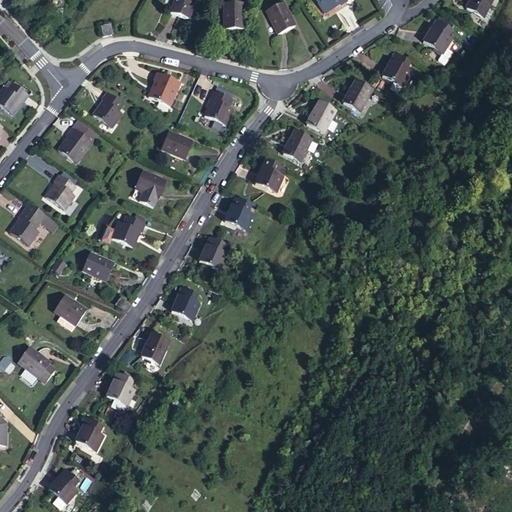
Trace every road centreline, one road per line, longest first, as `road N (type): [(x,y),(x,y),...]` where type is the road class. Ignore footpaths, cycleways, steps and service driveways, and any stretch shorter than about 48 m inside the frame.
road 1 (residential): [(277,86),(150,287),(59,405),(0,508)]
road 2 (residential): [(277,86),(120,46),(64,83)]
road 3 (residential): [(277,86),(319,68),(389,17),(392,0)]
